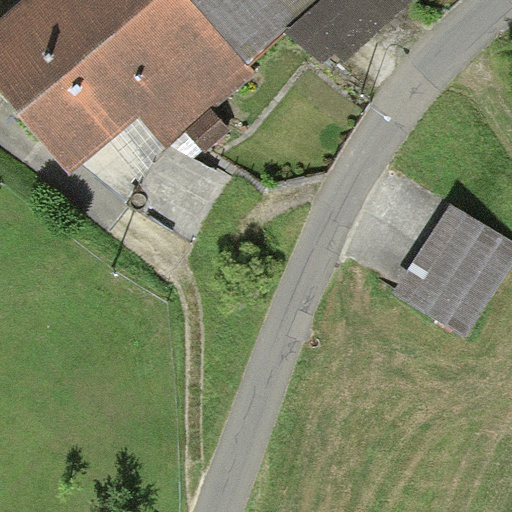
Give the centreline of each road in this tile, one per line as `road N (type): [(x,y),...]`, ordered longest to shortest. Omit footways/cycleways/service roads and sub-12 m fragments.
road 1 (unclassified): [(208,511),(324,228),(386,112),(458,36),(510,0)]
road 2 (track): [(458,36),(511,144)]
